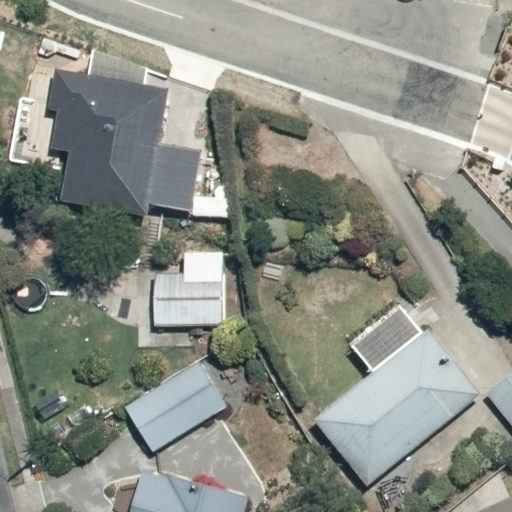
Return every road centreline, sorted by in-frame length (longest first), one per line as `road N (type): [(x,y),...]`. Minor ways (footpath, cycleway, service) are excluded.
road 1 (residential): [(88,0),(234,51),(394,37),(511,45)]
road 2 (track): [(394,37),(511,3)]
